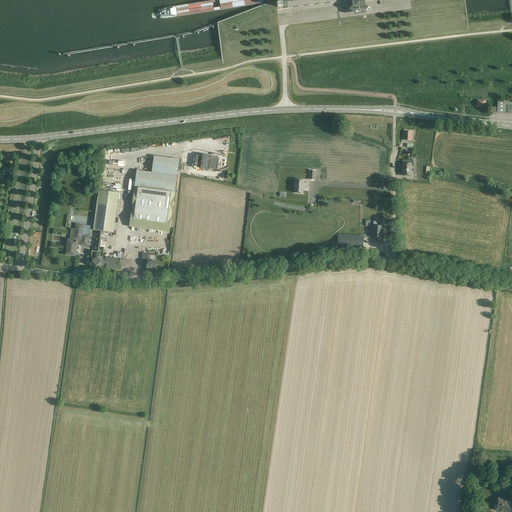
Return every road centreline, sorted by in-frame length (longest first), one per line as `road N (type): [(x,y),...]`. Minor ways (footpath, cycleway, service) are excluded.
road 1 (unclassified): [(19,268),(153,282),(390,260)]
road 2 (secondary): [(284,109),(37,138)]
road 3 (unknown): [(134,281),(123,218),(132,160),(174,148)]
road 4 (unclassified): [(284,109),(282,22),(339,15)]
road 5 (residential): [(390,260),(394,124)]
road 6 (unclassified): [(19,268),(37,138)]
road 7 (unclassified): [(511,283),(390,260)]
